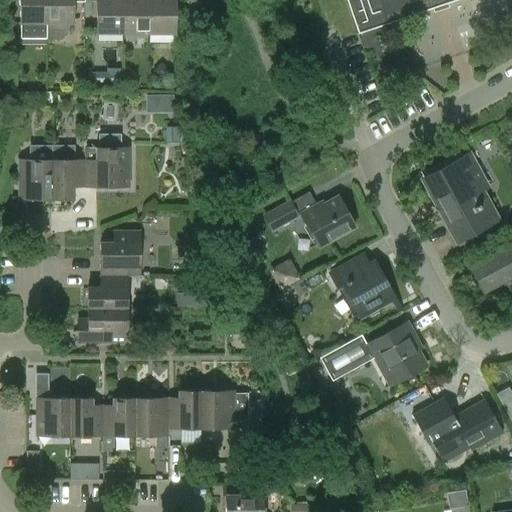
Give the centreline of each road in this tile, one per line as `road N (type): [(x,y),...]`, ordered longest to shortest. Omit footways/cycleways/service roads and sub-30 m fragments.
road 1 (residential): [(511,81),(371,156),(456,332),(483,346),(511,340)]
road 2 (residential): [(207,503),(0,506)]
road 3 (residential): [(0,343),(24,342),(26,230),(85,227)]
